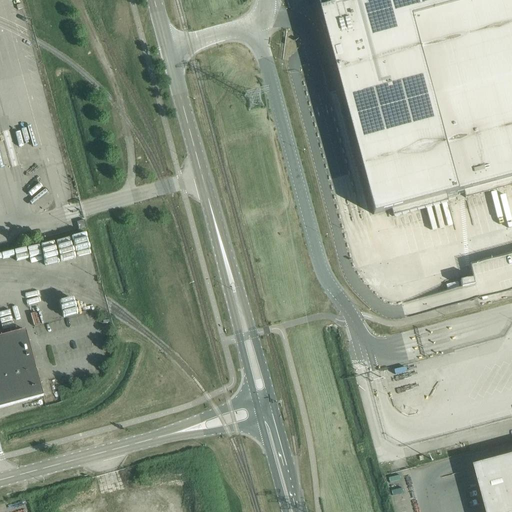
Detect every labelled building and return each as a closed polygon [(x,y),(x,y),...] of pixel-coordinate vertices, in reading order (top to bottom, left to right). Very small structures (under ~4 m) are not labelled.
[(511,0),(316,0),(374,217),(392,212),(394,218),(448,203),(446,196),(511,178),(511,0)] [(24,108),(26,114),(37,111),(35,105),(24,108)] [(79,231),(87,229),(84,220),(76,222),(79,231)] [(475,283),(473,277),(460,281),(461,287),(475,283)] [(51,307),(52,317),(63,316),(62,306),(51,307)] [(0,407),(43,396),(25,330),(0,336),(0,407)] [(511,511),(511,456),(475,467),(486,511),(511,511)]
